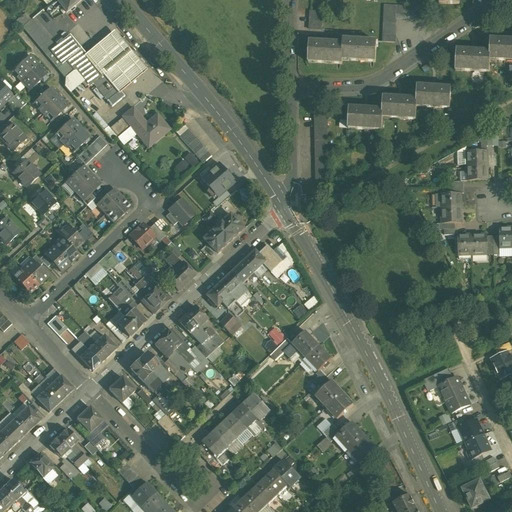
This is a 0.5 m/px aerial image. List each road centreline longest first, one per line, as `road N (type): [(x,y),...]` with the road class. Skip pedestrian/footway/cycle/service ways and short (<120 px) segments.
road 1 (tertiary): [(439,511),(364,351),(282,207)]
road 2 (tertiary): [(282,207),(207,100),(116,0)]
road 3 (residential): [(91,391),(282,207)]
road 4 (residential): [(24,321),(149,204),(113,167)]
road 5 (residential): [(290,90),(382,79),(489,6)]
road 6 (residential): [(0,477),(91,391)]
